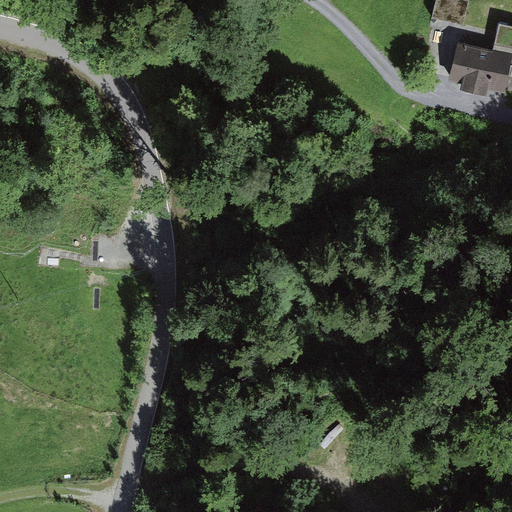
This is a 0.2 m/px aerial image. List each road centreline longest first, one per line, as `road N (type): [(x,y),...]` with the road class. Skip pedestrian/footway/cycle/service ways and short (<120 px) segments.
road 1 (unclassified): [(121,511),(164,315),(170,249),(141,134),(106,82),(66,53),(0,34)]
road 2 (track): [(301,511),(296,485),(210,475),(123,498),(0,497)]
road 3 (track): [(315,0),(408,93),(466,118),(511,117)]
